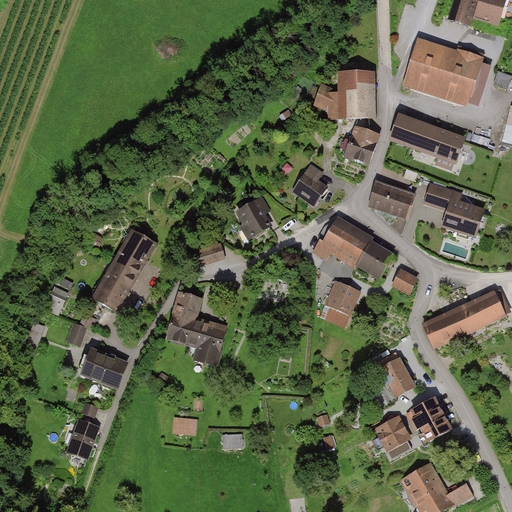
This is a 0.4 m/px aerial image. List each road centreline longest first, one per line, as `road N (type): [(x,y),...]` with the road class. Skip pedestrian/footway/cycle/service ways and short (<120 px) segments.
road 1 (unclassified): [(385,0),(386,132),(359,205),(428,274),(417,329),(511,504)]
road 2 (unknown): [(388,92),(473,123),(488,148)]
